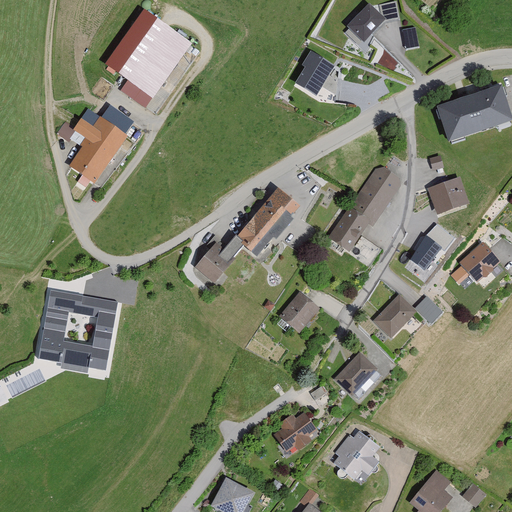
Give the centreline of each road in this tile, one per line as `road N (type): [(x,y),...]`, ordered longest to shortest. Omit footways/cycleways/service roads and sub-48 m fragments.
road 1 (residential): [(404,100),(169,245),(114,264),(88,252),(53,146)]
road 2 (residential): [(404,100),(410,161),(403,221),(337,340)]
road 3 (residential): [(175,511),(233,436),(298,394)]
road 4 (track): [(54,0),(53,146)]
